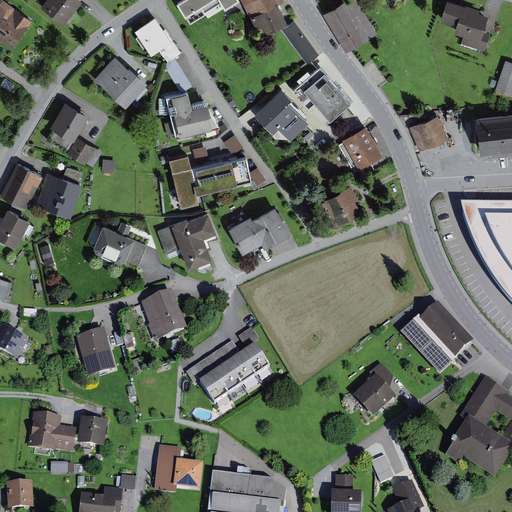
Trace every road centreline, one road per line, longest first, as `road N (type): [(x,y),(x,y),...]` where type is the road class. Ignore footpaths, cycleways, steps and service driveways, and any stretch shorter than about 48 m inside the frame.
road 1 (residential): [(105,306),(171,287),(211,289),(422,213)]
road 2 (residential): [(0,178),(60,78),(152,0)]
road 3 (secondary): [(302,0),(381,109),(415,186)]
road 4 (residential): [(157,0),(276,177)]
road 5 (secondary): [(422,213),(449,286),(511,358)]
